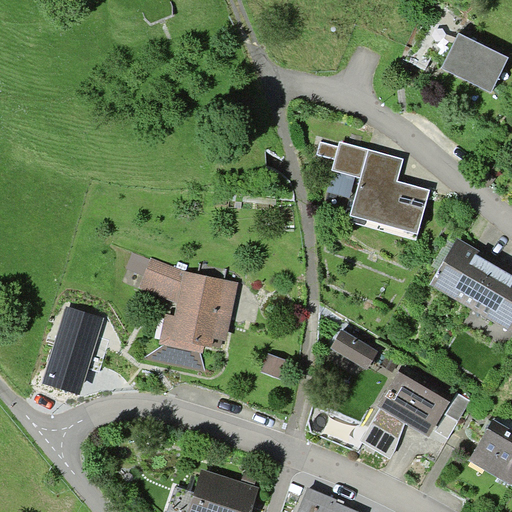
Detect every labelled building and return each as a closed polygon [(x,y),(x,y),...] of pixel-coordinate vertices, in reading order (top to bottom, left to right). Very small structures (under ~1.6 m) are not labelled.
[(510,56),(459,32),(442,67),(492,92),(510,56)] [(361,177),(349,221),(416,239),(430,188),(399,180),(405,158),(340,141),(339,145),(320,140),(316,154),(335,159),(332,169),(361,177)] [(458,236),(430,283),(471,307),(499,261),(458,236)] [(178,302),(185,270),(152,257),(151,259),(133,252),(127,268),(145,275),(140,287),(178,302)] [(511,330),(511,268),(499,261),(471,307),(511,331),(511,330)] [(214,337),(227,340),(239,283),(185,270),(178,302),(176,314),(166,313),(159,343),(204,352),(205,344),(213,346),(214,337)] [(110,316),(64,303),(40,384),(86,398),(110,316)] [(342,329),(331,346),(368,368),(379,350),(342,329)] [(289,360),(268,353),(261,372),(282,379),(289,360)] [(454,394),(403,364),(378,406),(381,408),(406,423),(429,436),(454,394)] [(471,400),(458,392),(436,431),(449,438),(471,400)] [(406,423),(381,408),(360,441),(391,459),(396,449),(406,423)] [(511,484),(511,428),(493,417),(468,460),(511,484)] [(173,511),(251,511),(260,487),(202,469),(195,492),(176,486),(168,510),(173,511)] [(245,471),(242,479),(255,483),(258,475),(245,471)] [(362,511),(309,488),(298,511),(362,511)]
